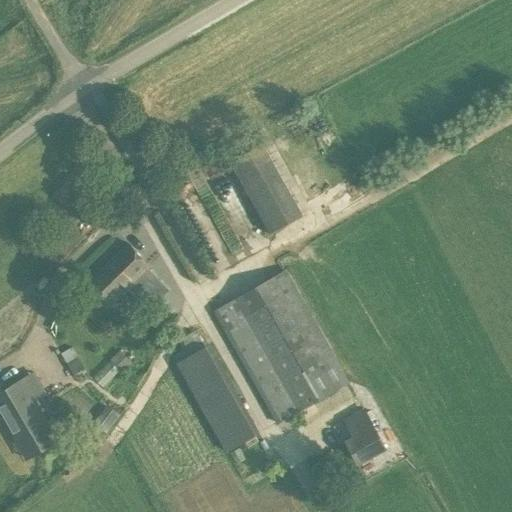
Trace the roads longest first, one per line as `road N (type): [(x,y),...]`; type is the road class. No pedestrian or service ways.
road 1 (track): [(316,511),(193,299),(90,83),(33,0)]
road 2 (track): [(193,299),(511,117)]
road 3 (unclassified): [(0,155),(90,83),(236,0)]
